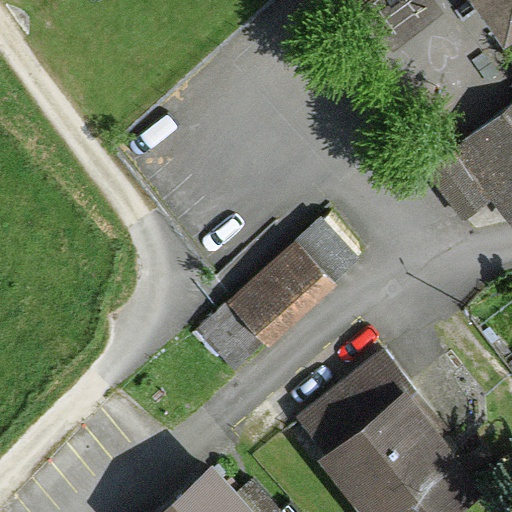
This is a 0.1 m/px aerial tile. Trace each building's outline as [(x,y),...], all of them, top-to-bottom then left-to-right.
[(511,0),(489,0),(511,31),(511,0)] [(511,104),(431,164),(474,223),(507,198),(511,204),(511,104)] [(208,323),(256,375),(387,255),(339,203),(208,323)] [(460,511),(498,484),(419,376),(327,443),(377,511),(460,511)] [(285,511),(227,447),(154,511),(285,511)]
